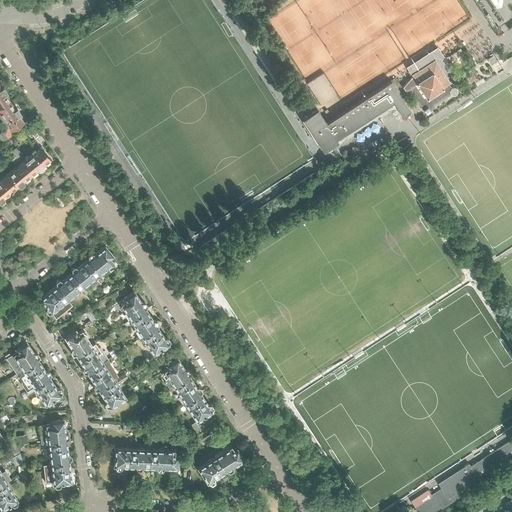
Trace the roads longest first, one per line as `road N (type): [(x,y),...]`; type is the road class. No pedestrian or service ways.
road 1 (unknown): [(511,62),(412,124),(383,121),(338,174),(231,240),(179,313)]
road 2 (residential): [(277,467),(109,209)]
road 3 (residential): [(92,507),(74,388),(28,318)]
road 4 (residential): [(77,160),(0,32)]
road 5 (residential): [(13,289),(109,209)]
